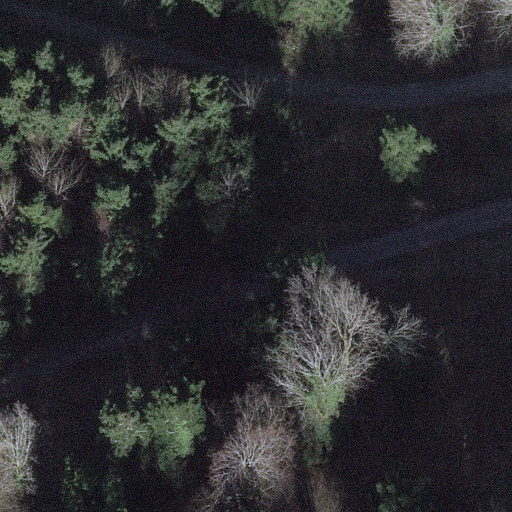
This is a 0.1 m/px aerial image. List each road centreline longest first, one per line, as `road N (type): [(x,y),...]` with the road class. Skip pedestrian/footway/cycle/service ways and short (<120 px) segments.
road 1 (track): [(511,205),(142,315),(0,367)]
road 2 (track): [(34,0),(339,88),(413,89),(511,72)]
